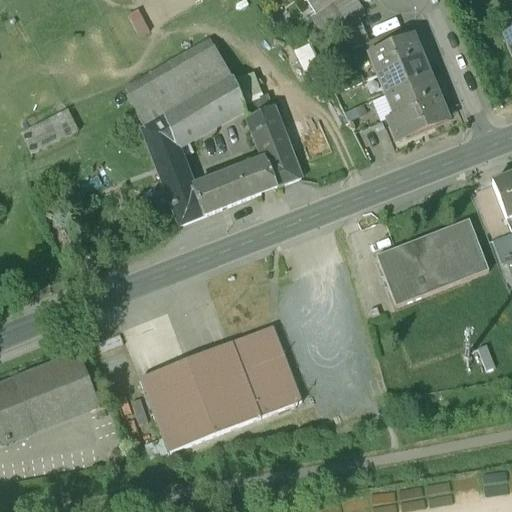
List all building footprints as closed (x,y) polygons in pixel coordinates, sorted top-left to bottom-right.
[(308,0),(319,16),(341,0),(308,0)] [(335,28),(357,17),(363,14),(352,0),(341,0),(319,16),(311,22),(321,36),(335,28)] [(340,40),(363,31),(357,17),(335,28),(340,40)] [(369,44),(363,47),(368,58),(412,40),(408,28),(369,44)] [(363,47),(369,44),(363,31),(340,40),(346,54),(363,47)] [(511,38),(503,43),(511,63),(511,38)] [(205,40),(118,86),(148,132),(164,122),(176,150),(244,111),(249,122),(274,112),(273,109),(277,102),(262,66),(233,82),(205,40)] [(412,40),(368,58),(376,79),(421,60),(412,40)] [(421,60),(376,79),(385,99),(429,80),(421,60)] [(385,99),(384,99),(393,120),(439,101),(430,80),(385,99)] [(439,101),(393,120),(386,123),(395,144),(447,122),(439,101)] [(301,181),(274,112),(249,122),(266,163),(278,191),(301,181)] [(66,115),(20,137),(31,157),(76,135),(66,115)] [(148,132),(141,136),(156,171),(180,161),(176,150),(164,122),(148,132)] [(180,161),(156,171),(180,229),(205,220),(193,192),(180,161)] [(266,163),(193,192),(205,220),(278,191),(266,163)] [(511,178),(492,187),(508,229),(511,227),(511,262),(509,264),(511,273),(511,178)] [(468,224),(442,234),(462,285),(488,275),(468,224)] [(442,234),(375,260),(395,311),(462,285),(442,234)] [(301,405),(272,330),(139,382),(168,456),(301,405)] [(485,348),(477,352),(486,374),(494,371),(485,348)] [(77,357),(0,387),(0,445),(0,447),(97,409),(77,357)]
